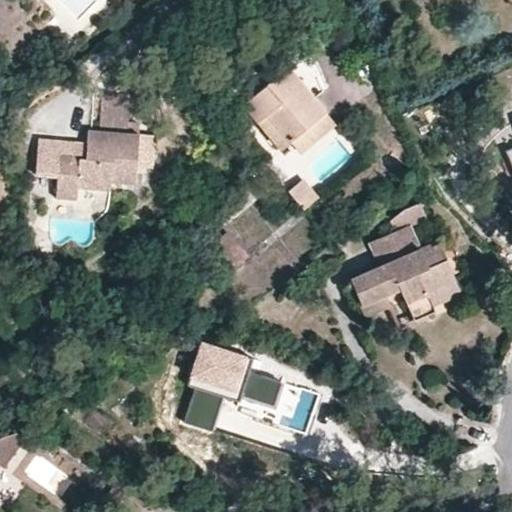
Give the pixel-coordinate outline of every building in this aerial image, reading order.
[(278,149),(290,140),(324,112),(287,67),(242,106),(278,149)] [(324,112),(290,140),(301,153),(333,124),(324,112)] [(85,158),(74,158),(58,157),(55,197),(75,199),(78,187),(109,189),(110,181),(132,182),(135,135),(87,130),(85,147),(85,158)] [(74,146),(74,158),(85,158),(85,147),(74,146)] [(301,179),(287,190),(302,208),(316,197),(301,179)] [(433,264),(443,259),(435,242),(419,249),(408,226),(424,218),(417,205),(401,212),(388,223),(392,232),(370,241),(380,265),(350,278),(366,314),(388,305),(384,295),(381,288),(396,280),(399,289),(413,319),(432,311),(424,292),(442,285),(433,264)] [(227,232),(211,245),(230,268),(246,255),(227,232)] [(461,299),(443,259),(433,264),(442,285),(424,292),(432,311),(461,299)] [(381,288),(384,295),(399,289),(396,280),(381,288)] [(201,342),(187,385),(195,388),(183,422),(211,431),(223,397),(239,402),(242,393),(274,403),(281,382),(249,372),(253,359),(201,342)] [(0,464),(6,470),(27,440),(21,432),(0,440),(0,464)]
